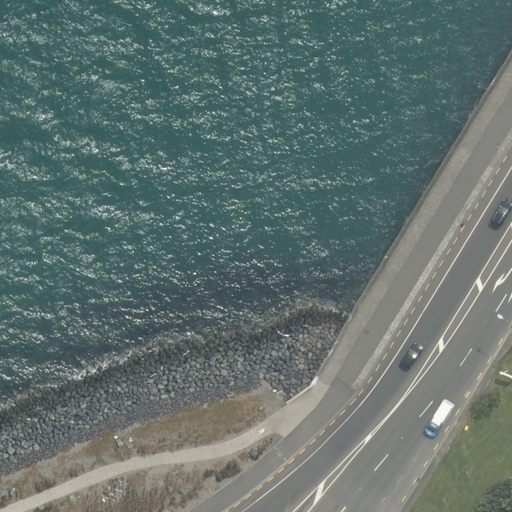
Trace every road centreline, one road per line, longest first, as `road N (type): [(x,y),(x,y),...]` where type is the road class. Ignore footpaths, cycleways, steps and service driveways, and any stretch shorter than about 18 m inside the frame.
road 1 (secondary): [(403,398),(511,236)]
road 2 (secondary): [(275,511),(349,455),(403,398)]
road 3 (secondary): [(403,398),(339,511)]
